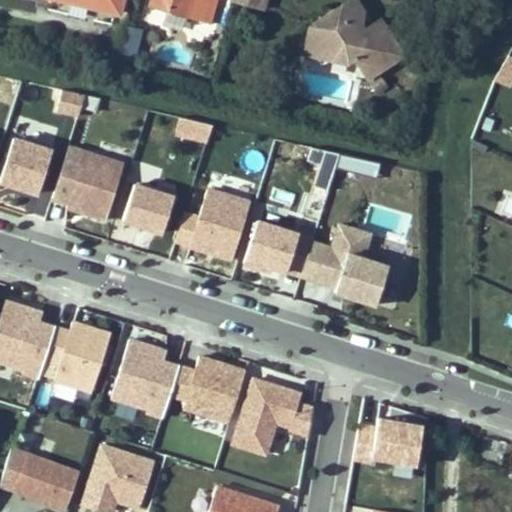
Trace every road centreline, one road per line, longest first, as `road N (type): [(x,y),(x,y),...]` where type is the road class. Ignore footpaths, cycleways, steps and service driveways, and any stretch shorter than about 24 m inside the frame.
road 1 (residential): [(341,351),(0,243)]
road 2 (residential): [(511,407),(341,351)]
road 3 (residential): [(341,351),(318,511)]
